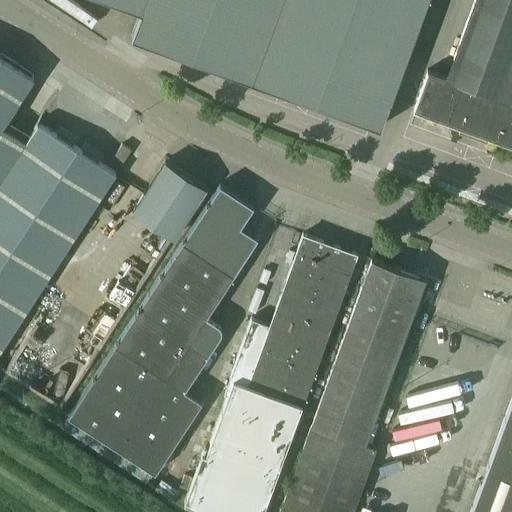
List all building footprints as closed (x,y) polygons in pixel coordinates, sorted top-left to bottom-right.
[(114,0),(141,10),(132,35),(379,125),(425,0),(114,0)] [(511,0),(473,0),(445,77),(427,70),(413,109),(511,145),(511,0)] [(0,124),(32,76),(0,55),(0,349),(27,308),(0,289),(0,124)] [(38,121),(0,179),(0,289),(27,308),(116,172),(38,121)] [(122,161),(130,148),(121,142),(113,155),(122,161)] [(211,176),(172,151),(138,203),(175,230),(211,176)] [(184,389),(220,334),(220,333),(221,331),(221,330),(221,328),(220,327),(220,325),(219,324),(218,323),(206,315),(257,237),(240,226),(253,206),(220,184),(68,414),(155,471),(201,401),(184,389)] [(273,480),(356,254),(303,235),(270,325),(251,318),(229,380),(228,394),(207,452),(203,451),(185,500),(219,511),(262,511),(274,480),(273,480)] [(359,441),(419,276),(371,258),(278,511),(347,511),(349,506),(354,508),(376,447),(359,441)] [(511,511),(511,397),(469,511),(511,511)]
